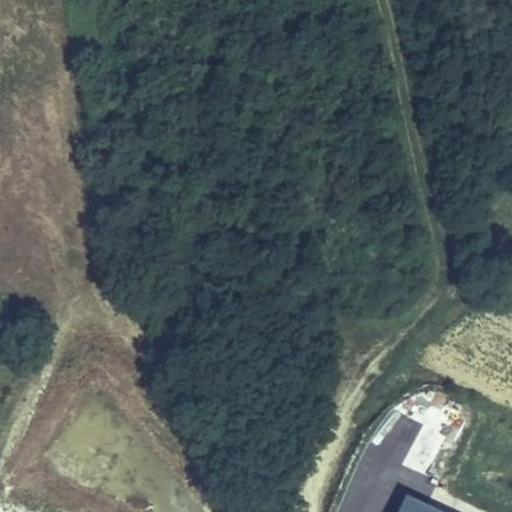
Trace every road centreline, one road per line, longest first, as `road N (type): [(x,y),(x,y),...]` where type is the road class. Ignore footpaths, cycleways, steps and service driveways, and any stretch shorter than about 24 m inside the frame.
road 1 (track): [(305,511),(335,438),(434,284),(437,245),(386,0)]
road 2 (unknown): [(401,330),(511,383)]
